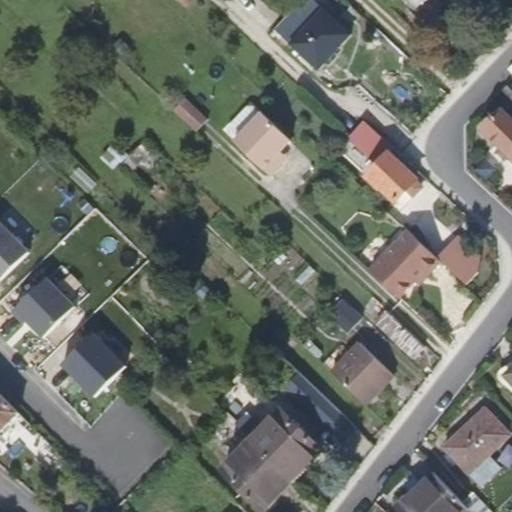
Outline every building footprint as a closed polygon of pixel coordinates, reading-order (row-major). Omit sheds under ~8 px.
[(350,34),(313,0),(311,0),(297,16),(305,23),(291,38),(294,41),(291,44),(318,69),(350,34)] [(52,16),(37,32),(49,43),(63,27),(52,16)] [(215,128),(193,108),(183,119),(205,139),(215,128)] [(243,149),(271,119),(262,111),(257,111),(234,134),(234,141),(243,149)] [(511,121),(502,112),(484,130),(511,157),(511,121)] [(281,151),(292,139),(271,119),(243,149),(271,175),(281,163),(275,157),(281,151)] [(416,180),(392,157),(396,152),(363,122),(351,136),(349,138),(379,166),(368,178),(380,189),(381,188),(396,202),(416,180)] [(149,140),(120,169),(127,175),(146,155),(155,146),(149,140)] [(115,143),(102,157),(114,169),(127,155),(115,143)] [(165,156),(155,146),(146,155),(156,165),(165,156)] [(287,157),(281,151),(275,157),(281,163),(287,157)] [(0,282),(30,253),(0,223),(0,282)] [(437,258),(410,232),(373,272),(402,300),(418,283),(426,273),(430,277),(443,263),(437,258)] [(480,258),(457,236),(449,245),(478,270),(480,258)] [(478,270),(449,245),(437,258),(443,263),(465,284),(478,270)] [(421,286),(430,277),(426,273),(418,283),(421,286)] [(28,322),(44,339),(76,308),(48,279),(13,314),(24,326),(28,322)] [(427,348),(389,313),(378,326),(415,361),(427,348)] [(97,397),(130,362),(95,329),(62,364),(97,397)] [(395,376),(362,343),(333,374),(366,405),(395,376)] [(358,432),(289,364),(275,378),(310,412),(312,410),(346,444),(358,432)] [(0,432),(19,414),(0,394),(0,432)] [(469,474),(510,436),(485,409),(444,448),(469,474)] [(284,411),(225,472),(263,509),(322,448),(284,411)] [(400,511),(467,511),(469,510),(463,505),(434,474),(420,488),(407,500),(397,509),(400,511)] [(399,491),(407,500),(420,488),(412,479),(399,491)] [(470,511),(496,511),(477,491),(463,505),(469,510),(470,511)]
